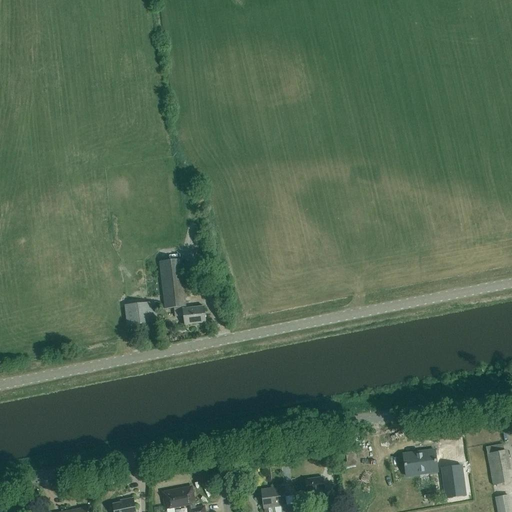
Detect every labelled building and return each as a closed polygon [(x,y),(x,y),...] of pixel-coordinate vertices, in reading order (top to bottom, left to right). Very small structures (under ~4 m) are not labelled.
[(186,299),(182,260),(159,263),(164,310),(173,309),(173,317),(183,316),(184,326),(205,324),(204,316),(205,316),(204,313),(203,308),(183,310),(182,308),(185,307),(184,299),(186,299)] [(157,323),(155,303),(125,306),(127,326),(157,323)] [(458,445),(440,446),(441,462),(443,462),(442,454),(458,453),(458,445)] [(509,484),(502,446),(485,449),(493,487),(509,484)] [(434,451),(403,455),(406,477),(420,475),(419,467),(427,466),(428,474),(438,472),(434,451)] [(443,456),(444,462),(460,459),(459,453),(443,456)] [(400,471),(400,462),(390,463),(390,471),(400,471)] [(358,469),(356,463),(346,466),(348,472),(358,469)] [(461,466),(442,469),(446,499),(466,496),(461,466)] [(324,491),(322,478),(305,480),(307,494),(309,494),(309,499),(320,498),(319,492),(324,491)] [(272,489),(275,508),(281,507),(281,511),(295,511),(295,505),(286,506),(284,487),(272,489)] [(196,509),(192,488),(163,493),(166,510),(189,505),(190,511),(204,511),(204,508),(196,509)] [(275,508),(272,489),(261,490),(263,509),(264,509),(264,511),(268,511),(269,509),(275,508)] [(511,511),(509,496),(494,499),(496,511),(511,511)] [(135,511),(133,499),(126,501),(126,503),(113,505),(114,511),(135,511)] [(340,502),(320,504),(321,511),(322,511),(341,509),(340,502)]
